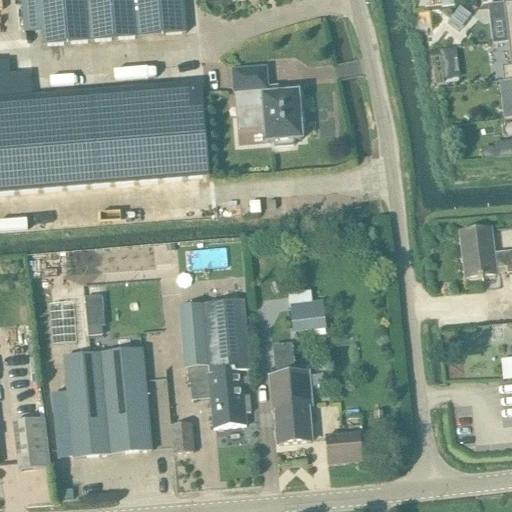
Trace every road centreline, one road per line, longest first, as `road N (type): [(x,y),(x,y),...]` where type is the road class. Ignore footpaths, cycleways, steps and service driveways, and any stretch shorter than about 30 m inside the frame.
road 1 (residential): [(429,489),(390,179),(354,0)]
road 2 (unclassified): [(138,511),(429,489)]
